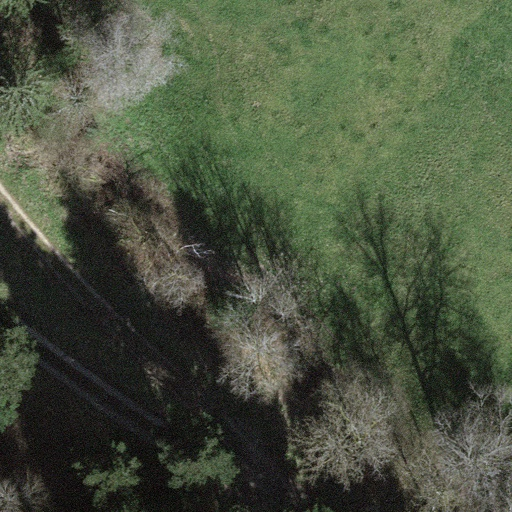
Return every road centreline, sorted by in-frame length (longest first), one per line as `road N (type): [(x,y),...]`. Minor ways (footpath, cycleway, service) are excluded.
road 1 (track): [(0,234),(292,511)]
road 2 (track): [(0,298),(253,482)]
